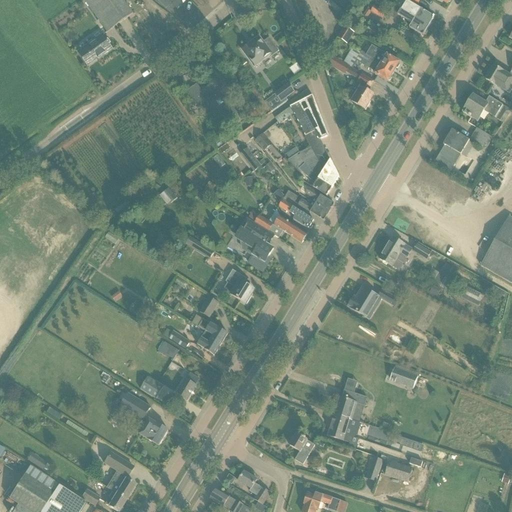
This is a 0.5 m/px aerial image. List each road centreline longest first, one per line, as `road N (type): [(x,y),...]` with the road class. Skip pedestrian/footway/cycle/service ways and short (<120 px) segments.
road 1 (residential): [(353,181),(147,511)]
road 2 (unclassified): [(0,182),(234,0)]
road 3 (residential): [(234,449),(385,198)]
road 4 (residential): [(385,198),(509,0)]
road 5 (primary): [(368,190),(486,0)]
road 6 (residential): [(463,0),(353,181)]
road 7 (unclassified): [(353,181),(285,0)]
road 8 (primary): [(269,355),(368,190)]
road 9 (unknown): [(279,478),(300,475),(405,511)]
